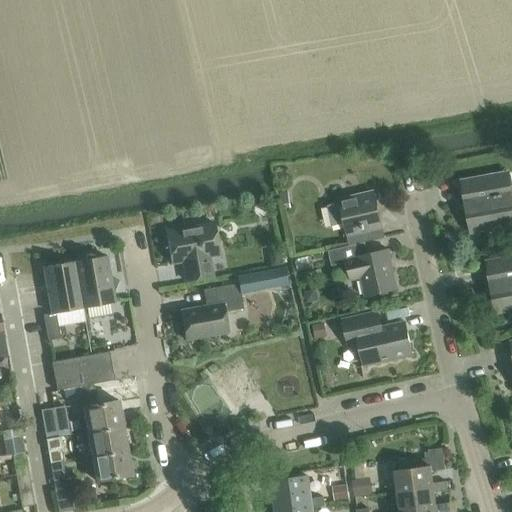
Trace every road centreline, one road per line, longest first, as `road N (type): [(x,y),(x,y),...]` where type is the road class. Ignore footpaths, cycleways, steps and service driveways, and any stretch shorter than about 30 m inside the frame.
road 1 (residential): [(187,484),(247,447),(457,400)]
road 2 (residential): [(187,484),(169,462),(133,231)]
road 3 (residential): [(45,511),(6,285)]
road 4 (residential): [(457,400),(408,176)]
